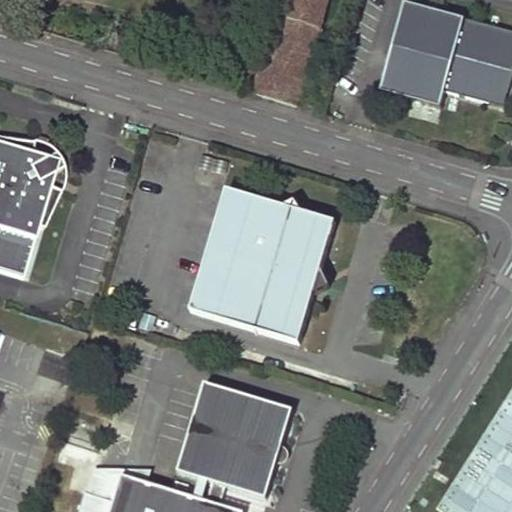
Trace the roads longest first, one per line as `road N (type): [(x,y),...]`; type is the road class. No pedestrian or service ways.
road 1 (unclassified): [(0,43),(511,200)]
road 2 (unclassified): [(366,511),(511,280)]
